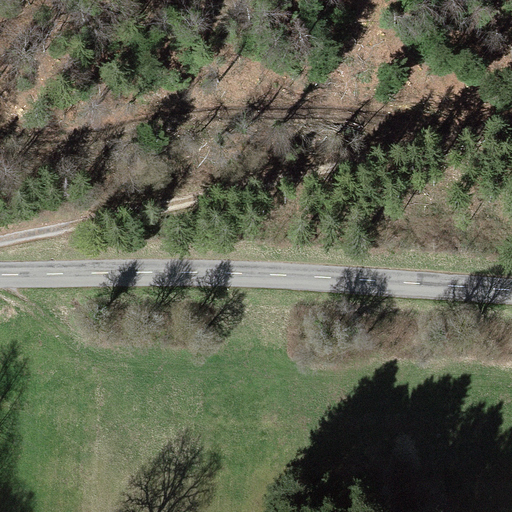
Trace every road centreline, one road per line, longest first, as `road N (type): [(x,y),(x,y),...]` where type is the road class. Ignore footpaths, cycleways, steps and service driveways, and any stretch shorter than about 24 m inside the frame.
road 1 (track): [(511,121),(0,240)]
road 2 (secondary): [(0,274),(262,273),(511,290)]
road 3 (track): [(463,133),(295,114),(0,137)]
